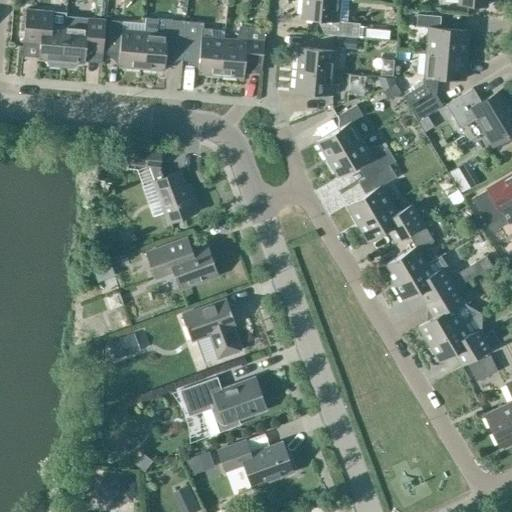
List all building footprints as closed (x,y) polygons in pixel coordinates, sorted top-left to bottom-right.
[(326,35),(336,36),(356,38),(357,38),(357,36),(366,37),(367,26),(358,26),(358,24),(338,23),(340,1),(329,0),(300,0),(299,20),(327,22),(326,35)] [(48,67),(60,68),(64,16),(65,11),(25,8),(22,47),(39,48),(37,61),(46,61),(48,67)] [(427,53),(464,56),(466,31),(439,29),(440,17),(416,15),(415,27),(429,28),(427,53)] [(64,16),(60,68),(72,69),(75,64),(83,64),(84,52),(101,54),(104,19),(64,16)] [(181,61),(184,22),(144,19),(144,24),(143,33),(140,69),(163,72),(164,59),(181,61)] [(109,21),(106,54),(118,55),(117,67),(140,69),(143,33),(121,31),(122,22),(109,21)] [(197,75),(220,77),(223,40),(210,39),(211,30),(202,29),(203,24),(184,22),(181,61),(198,62),(197,75)] [(223,40),(220,77),(243,78),(245,56),(261,58),(264,29),(238,27),(236,41),(223,40)] [(356,38),(336,36),(335,47),(356,48),(356,38)] [(295,70),(333,74),(335,51),(297,48),(295,70)] [(462,80),(464,56),(427,53),(425,79),(426,82),(435,96),(436,78),(462,80)] [(333,74),(295,70),(293,93),(331,97),(333,74)] [(394,77),(384,76),(377,76),(382,91),(395,84),(394,83),(394,77)] [(441,106),(435,96),(426,82),(425,79),(411,88),(412,90),(402,96),(417,120),(441,106)] [(382,91),(387,99),(400,92),(395,84),(382,91)] [(478,118),(494,145),(511,134),(511,111),(507,104),(509,103),(501,90),(480,103),(472,89),(444,106),(459,130),(478,118)] [(315,143),(326,160),(360,140),(350,122),(361,116),(355,106),(335,118),(341,128),(315,143)] [(426,117),(419,121),(425,131),(432,127),(426,117)] [(366,170),(370,176),(388,165),(394,161),(386,148),(382,151),(379,146),(366,150),(360,140),(326,160),(337,179),(363,163),(366,170)] [(167,224),(194,214),(179,173),(162,179),(158,168),(160,154),(116,150),(114,170),(126,171),(126,165),(147,167),(153,182),(152,182),(167,224)] [(345,207),(356,225),(390,204),(380,187),(395,178),(388,165),(370,176),(364,179),(371,191),(345,207)] [(511,174),(470,200),(488,230),(493,231),(500,228),(506,224),(511,225),(511,174)] [(447,198),(438,204),(443,212),(452,206),(447,198)] [(390,204),(356,225),(366,243),(387,231),(394,243),(399,240),(407,235),(423,226),(410,204),(395,213),(390,204)] [(381,267),(391,285),(426,264),(420,255),(433,242),(423,226),(407,235),(414,247),(381,267)] [(173,273),(178,289),(216,276),(206,247),(190,252),(186,239),(145,253),(154,279),(173,273)] [(474,261),(480,271),(492,264),(486,254),(474,261)] [(426,264),(391,285),(402,303),(428,288),(434,298),(461,282),(454,271),(450,274),(446,267),(440,256),(426,264)] [(417,327),(427,346),(481,314),(481,313),(466,305),(471,300),(462,283),(461,282),(434,298),(440,309),(434,312),(434,317),(417,327)] [(208,336),(217,359),(239,351),(231,327),(234,326),(225,300),(181,316),(191,343),(208,336)] [(481,314),(427,346),(438,364),(454,354),(461,367),(499,343),(492,330),(483,336),(480,331),(481,314)] [(121,339),(108,344),(115,361),(127,356),(121,339)] [(215,372),(232,367),(230,358),(213,362),(215,372)] [(188,387),(179,391),(188,417),(198,414),(209,410),(218,433),(238,425),(236,420),(265,410),(254,378),(219,391),(215,378),(188,387)] [(511,381),(505,385),(511,400),(511,402),(483,416),(498,449),(502,447),(503,449),(511,444),(511,443),(511,442),(511,381)] [(243,466),(251,488),(292,473),(281,443),(249,454),(244,441),(216,451),(224,472),(243,466)] [(213,467),(207,450),(199,453),(205,470),(213,467)] [(133,464),(142,472),(147,465),(147,460),(141,455),(133,464)] [(92,498),(132,502),(134,481),(94,477),(92,498)] [(188,485),(172,493),(175,500),(191,492),(188,485)]
